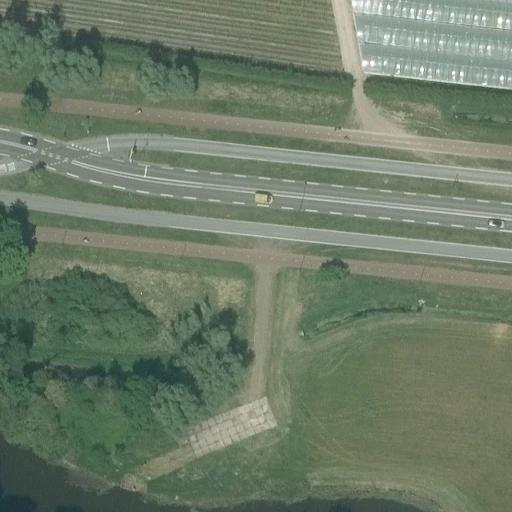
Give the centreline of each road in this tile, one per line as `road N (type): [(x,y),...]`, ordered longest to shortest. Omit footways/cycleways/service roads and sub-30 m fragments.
road 1 (secondary): [(0,143),(142,182),(511,219)]
road 2 (track): [(373,167),(339,0)]
